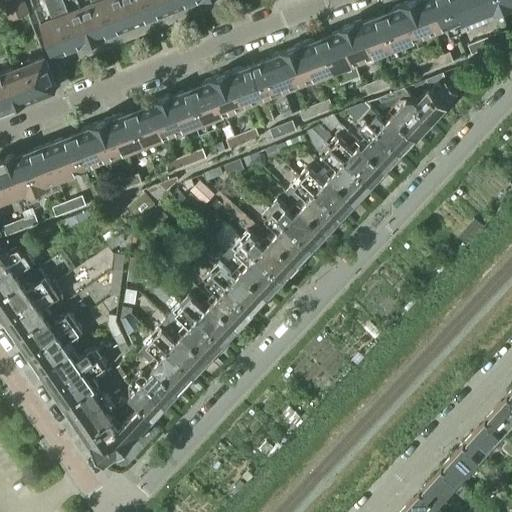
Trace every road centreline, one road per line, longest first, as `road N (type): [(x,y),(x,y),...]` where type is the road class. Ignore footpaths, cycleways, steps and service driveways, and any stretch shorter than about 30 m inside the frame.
road 1 (residential): [(123,511),(511,93)]
road 2 (residential): [(0,127),(331,0)]
road 3 (residential): [(511,350),(362,511)]
road 4 (residential): [(107,511),(0,361)]
